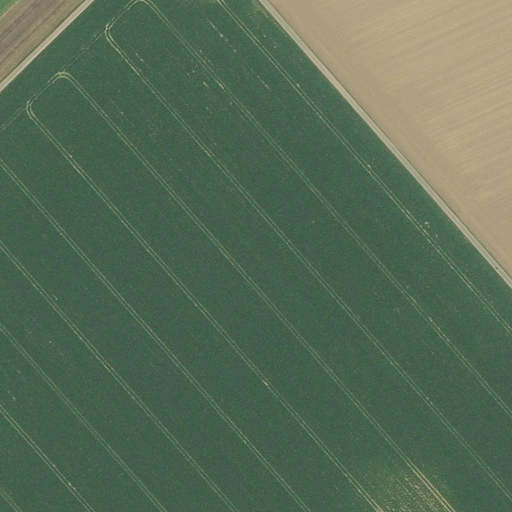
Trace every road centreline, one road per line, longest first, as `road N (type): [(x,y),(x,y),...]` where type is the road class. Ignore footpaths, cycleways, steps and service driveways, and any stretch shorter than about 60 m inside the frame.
road 1 (track): [(260,0),(511,286)]
road 2 (track): [(0,89),(92,0)]
